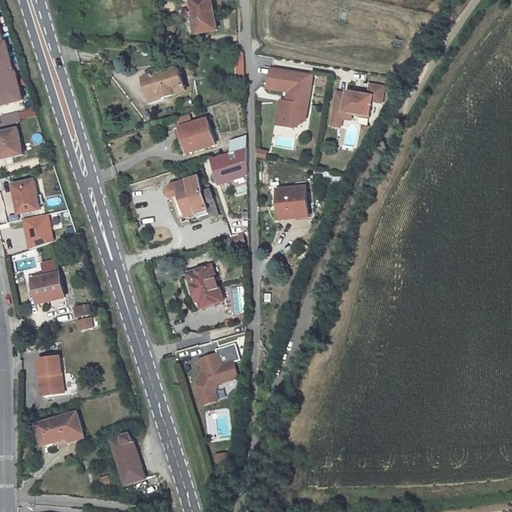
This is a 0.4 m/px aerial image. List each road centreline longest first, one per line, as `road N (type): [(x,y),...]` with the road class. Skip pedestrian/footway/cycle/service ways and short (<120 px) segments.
road 1 (unclassified): [(478,0),(351,205),(263,453)]
road 2 (residential): [(246,0),(256,281),(251,418),(263,453)]
road 3 (primary): [(80,156),(195,511)]
road 4 (secondary): [(0,325),(2,498)]
road 5 (primary): [(23,0),(80,156)]
road 6 (primary): [(80,156),(40,0)]
road 7 (unclassified): [(142,511),(2,498)]
